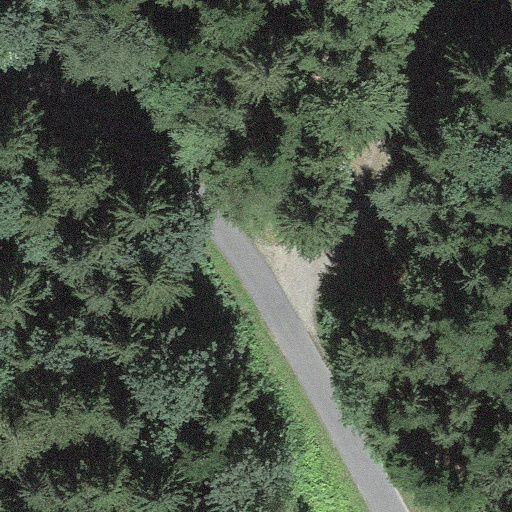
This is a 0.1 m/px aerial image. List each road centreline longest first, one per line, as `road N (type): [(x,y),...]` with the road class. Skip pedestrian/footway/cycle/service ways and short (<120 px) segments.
road 1 (unclassified): [(378,511),(286,318),(215,225),(70,96),(0,56)]
road 2 (track): [(286,318),(413,85),(424,0)]
